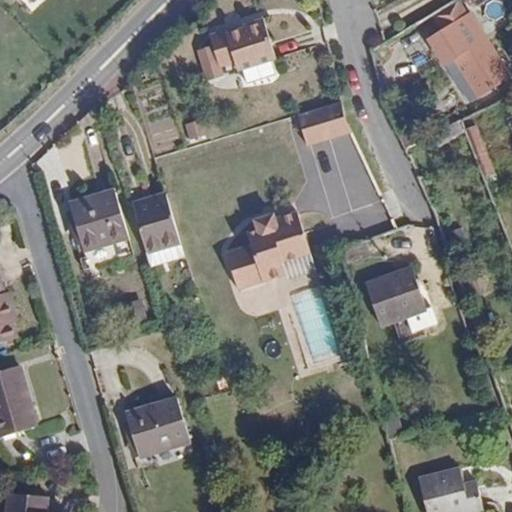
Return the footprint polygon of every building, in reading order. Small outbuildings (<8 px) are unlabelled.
[(438,46),(454,72),(455,72),(464,66),(495,45),(496,45),(480,20),(477,22),(468,8),(442,24),(451,38),(438,46)] [(210,47),(211,51),(221,78),(238,73),(240,82),(278,69),(264,28),(210,47)] [(464,66),(486,100),(511,83),(511,70),(496,45),(495,45),(464,66)] [(221,78),(211,51),(197,56),(209,92),(223,87),(221,78)] [(455,72),(454,72),(476,106),(486,100),(464,66),(455,72)] [(343,107),(301,119),(310,150),(352,138),(343,107)] [(479,126),(467,130),(483,177),(495,173),(479,126)] [(166,192),(121,206),(135,256),(182,239),(166,192)] [(119,245),(101,197),(57,212),(73,260),(119,245)] [(232,255),(239,277),(263,271),(267,285),(292,278),(291,276),(286,260),(311,252),(315,251),(303,216),(281,222),(279,217),(260,223),(263,232),(254,234),(257,248),(232,255)] [(135,256),(140,270),(186,254),(182,239),(135,256)] [(317,267),(311,252),(286,260),(291,276),(317,267)] [(263,271),(239,277),(243,292),(267,285),(263,271)] [(433,317),(421,277),(372,292),(384,332),(414,323),(433,317)] [(414,323),(419,340),(444,332),(439,316),(433,317),(414,323)] [(16,392),(6,366),(0,367),(0,433),(25,425),(14,392),(16,392)] [(182,446),(168,404),(116,420),(130,462),(182,446)] [(488,511),(485,491),(472,494),(470,488),(466,472),(427,480),(434,511),(488,511)] [(472,494),(485,491),(483,485),(470,488),(472,494)] [(34,511),(35,494),(0,491),(0,511),(34,511)]
